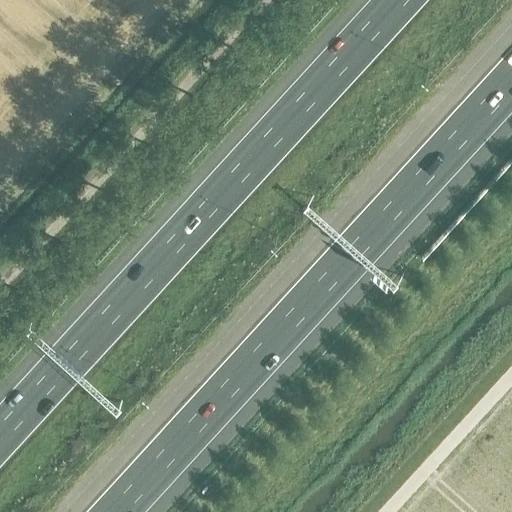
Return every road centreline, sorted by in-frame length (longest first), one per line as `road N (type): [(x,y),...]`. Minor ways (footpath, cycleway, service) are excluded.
road 1 (motorway): [(399,0),(0,434)]
road 2 (motorway): [(118,511),(511,82)]
road 3 (track): [(0,284),(262,0)]
road 4 (track): [(511,373),(387,511)]
